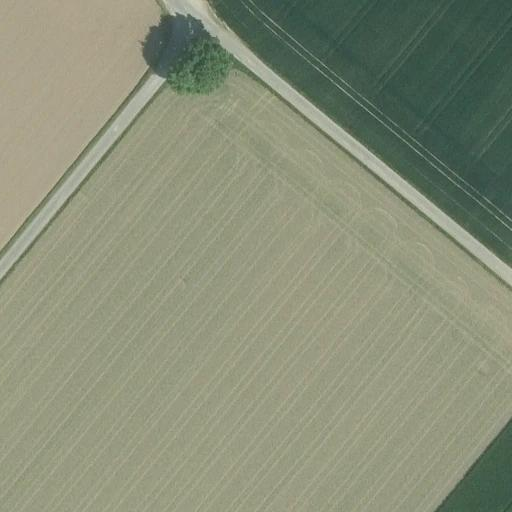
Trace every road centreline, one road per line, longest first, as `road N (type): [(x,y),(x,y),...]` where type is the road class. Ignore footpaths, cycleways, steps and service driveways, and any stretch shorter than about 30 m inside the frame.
road 1 (unclassified): [(199,26),(511,280)]
road 2 (unclassified): [(199,26),(0,269)]
